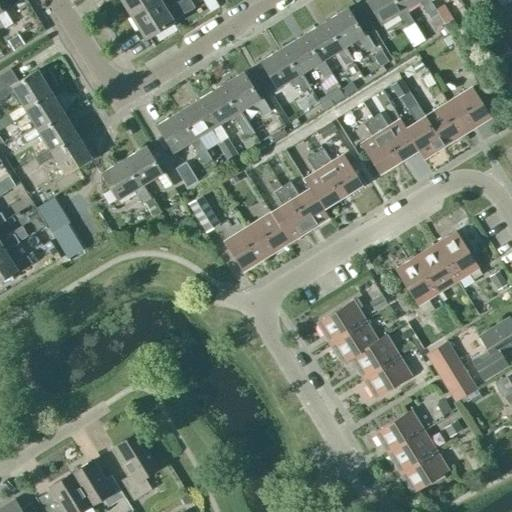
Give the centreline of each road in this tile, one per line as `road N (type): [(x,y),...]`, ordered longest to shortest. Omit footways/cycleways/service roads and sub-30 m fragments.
road 1 (residential): [(55,0),(115,100),(282,0)]
road 2 (residential): [(253,306),(455,180),(479,182),(511,216)]
road 3 (residential): [(366,489),(253,306)]
road 4 (residential): [(0,469),(104,408)]
